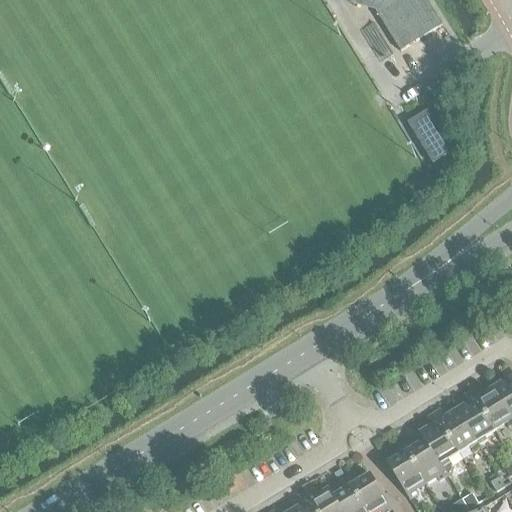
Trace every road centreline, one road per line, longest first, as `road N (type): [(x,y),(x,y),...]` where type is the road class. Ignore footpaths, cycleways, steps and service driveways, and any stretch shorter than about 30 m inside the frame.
road 1 (residential): [(50,511),(306,354)]
road 2 (residential): [(511,199),(306,354)]
road 3 (residential): [(306,354),(511,235)]
road 4 (residential): [(347,417),(384,419),(511,352)]
road 5 (residential): [(238,511),(336,449),(347,417)]
